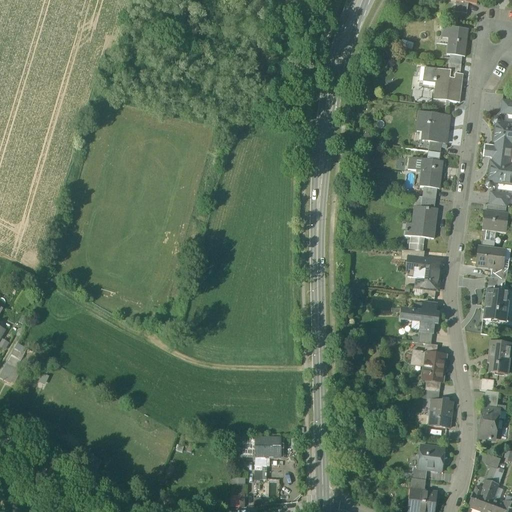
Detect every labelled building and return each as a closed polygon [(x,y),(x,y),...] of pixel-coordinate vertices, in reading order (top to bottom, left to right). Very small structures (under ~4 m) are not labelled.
[(457,4),(455,3),(454,14),(466,15),(467,5),(457,4)] [(467,31),(449,29),(445,56),(461,58),(464,59),(467,31)] [(461,58),(449,57),(448,64),(460,66),(461,58)] [(460,66),(448,64),(447,73),(451,73),(450,76),(458,77),(460,66)] [(447,73),(427,70),(426,80),(431,81),(430,84),(438,85),(436,100),(450,101),(450,104),(459,105),(461,85),(457,84),(458,77),(450,76),(451,73),(447,73)] [(511,102),(502,102),(500,115),(503,115),(511,116),(511,102)] [(448,118),(420,114),(417,134),(429,135),(428,144),(429,144),(441,145),(445,146),(448,118)] [(511,116),(503,115),(502,125),(511,125),(511,116)] [(494,125),(495,126),(493,144),(494,144),(494,148),(492,148),(491,160),(492,160),(492,164),(490,164),(488,181),(487,182),(485,183),(485,185),(485,186),(486,188),(487,189),(489,190),(490,190),(492,189),(493,188),(494,186),(493,184),(495,184),(511,186),(511,125),(502,125),(501,125),(502,123),(501,121),(501,120),(499,118),(498,118),(496,118),(494,119),(493,120),(493,122),(493,124),(494,125)] [(441,145),(429,144),(428,153),(440,155),(441,145)] [(440,155),(428,153),(427,161),(439,163),(440,155)] [(427,161),(409,159),(407,171),(422,173),(420,189),(423,189),(435,191),(439,191),(443,163),(427,161)] [(511,186),(495,184),(493,194),(510,196),(509,200),(507,200),(507,205),(511,205),(511,186)] [(435,191),(423,189),(422,199),(434,200),(435,191)] [(493,194),(490,193),(488,207),(506,209),(507,205),(507,200),(509,200),(510,196),(493,194)] [(434,200),(422,199),(420,209),(433,211),(434,200)] [(420,209),(414,208),(412,226),(406,225),(404,237),(433,241),(437,211),(420,209)] [(508,215),(484,212),(481,232),(483,232),(495,233),(505,235),(508,215)] [(495,233),(483,232),(482,242),(494,244),(495,233)] [(482,248),(480,248),(477,268),(492,270),(501,271),(501,270),(503,251),(494,249),(482,248)] [(424,253),(401,252),(401,263),(406,263),(407,261),(418,262),(418,260),(423,261),(424,253)] [(418,262),(407,261),(406,263),(405,273),(417,274),(415,290),(422,291),(435,293),(437,293),(441,263),(423,261),(418,260),(418,262)] [(501,271),(492,270),(491,280),(505,281),(506,281),(508,271),(501,270),(501,271)] [(406,279),(405,286),(412,287),(413,280),(406,279)] [(505,281),(491,280),(489,292),(504,294),(505,281)] [(24,291),(12,309),(21,315),(33,297),(24,291)] [(435,293),(422,291),(422,298),(434,300),(435,293)] [(489,292),(486,292),(482,321),(506,324),(509,304),(506,304),(508,295),(504,294),(489,292)] [(422,305),(414,304),(413,313),(408,312),(408,313),(406,312),(405,321),(407,322),(412,322),(410,331),(419,332),(419,333),(432,335),(433,335),(434,325),(435,325),(436,316),(435,316),(436,306),(422,305)] [(432,335),(419,333),(418,339),(417,345),(430,346),(432,335)] [(511,345),(489,343),(488,349),(490,349),(489,355),(489,356),(490,357),(491,358),(491,361),(489,361),(488,362),(487,363),(486,365),(487,365),(487,366),(488,366),(487,375),(494,375),(494,372),(508,374),(509,363),(508,363),(510,346),(511,346),(511,345)] [(446,357),(413,353),(411,366),(413,366),(413,365),(424,366),(422,380),(430,381),(430,383),(429,383),(428,384),(441,385),(443,385),(446,357)] [(7,363),(0,375),(0,379),(9,385),(18,366),(9,361),(7,364),(7,363)] [(491,381),(483,380),(482,381),(481,382),(481,383),(480,389),(480,390),(480,391),(481,392),(482,392),(485,393),(490,393),(491,393),(492,392),(493,391),(493,385),(493,384),(493,383),(492,382),(491,381)] [(441,385),(428,384),(427,393),(439,394),(440,394),(441,385)] [(439,394),(427,393),(426,401),(431,402),(438,403),(439,394)] [(490,393),(485,393),(483,409),(500,411),(500,412),(505,413),(505,408),(496,407),(498,395),(490,393)] [(438,403),(431,402),(428,428),(449,431),(452,404),(438,403)] [(483,409),(482,409),(478,438),(489,440),(488,441),(490,441),(490,440),(494,440),(496,420),(499,420),(500,412),(500,411),(483,409)] [(281,439),(257,439),(257,460),(259,460),(259,458),(266,458),(281,458),(281,439)] [(444,450),(420,447),(417,471),(426,472),(441,474),(444,450)] [(266,458),(259,458),(259,460),(257,460),(257,466),(255,466),(255,473),(266,474),(266,458)] [(496,470),(490,468),(485,481),(492,484),(496,470)] [(426,472),(417,471),(416,470),(415,469),(412,469),(411,480),(425,482),(426,472)] [(425,482),(411,480),(409,492),(414,492),(414,491),(424,492),(425,482)] [(492,484),(485,481),(480,495),(487,497),(492,484)] [(492,484),(487,497),(493,499),(497,486),(492,484)] [(424,492),(414,491),(414,492),(411,511),(434,511),(437,493),(424,492)] [(480,495),(474,493),(468,509),(477,511),(481,511),(487,497),(480,495)] [(493,499),(487,497),(481,511),(494,511),(498,502),(493,499)] [(511,511),(511,504),(504,502),(500,511),(511,511)]
